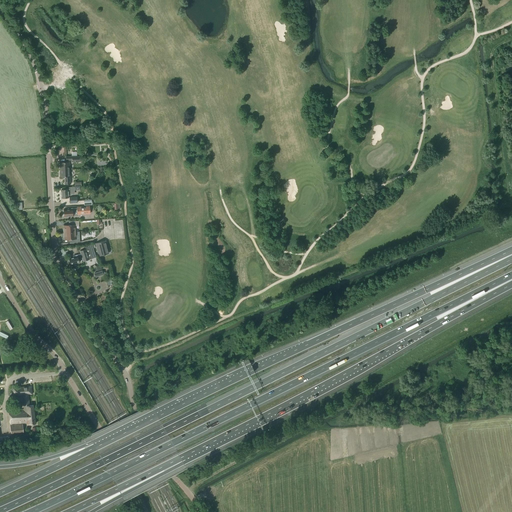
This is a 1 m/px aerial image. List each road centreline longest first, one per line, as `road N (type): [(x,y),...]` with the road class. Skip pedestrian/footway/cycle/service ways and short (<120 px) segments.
road 1 (motorway): [(511,258),(0,510)]
road 2 (unclassified): [(199,511),(57,265),(41,87),(0,9)]
road 3 (motorway): [(30,511),(511,275)]
road 4 (motorway): [(511,251),(95,446)]
road 5 (track): [(122,370),(511,212)]
road 6 (motorway): [(182,457),(511,283)]
road 7 (unclassified): [(145,511),(54,353),(0,279)]
road 8 (motorway): [(69,511),(182,457)]
